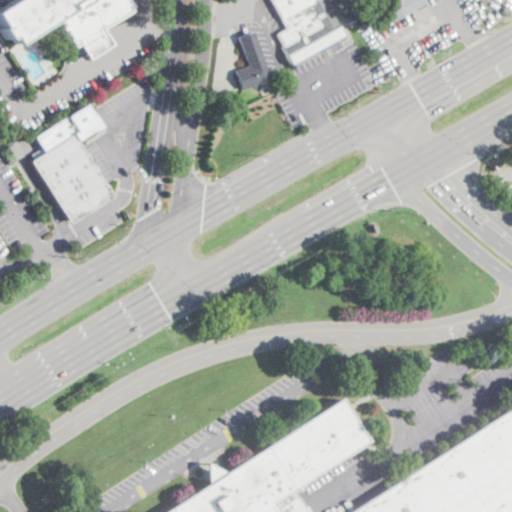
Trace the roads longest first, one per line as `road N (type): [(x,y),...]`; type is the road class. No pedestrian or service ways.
road 1 (tertiary): [(511,305),(442,327),(300,331),(209,350),(108,397),(0,475)]
road 2 (primary): [(189,292),(416,166)]
road 3 (secondary): [(178,5),(149,212),(165,235)]
road 4 (secondary): [(165,235),(182,194),(204,13)]
road 5 (primary): [(0,407),(189,292)]
road 6 (primary): [(511,43),(331,141)]
road 7 (primary): [(165,235),(0,334)]
road 8 (primary): [(331,141),(165,235)]
road 9 (secondary): [(416,166),(420,199),(511,278)]
road 10 (secondary): [(511,233),(447,173),(416,166)]
